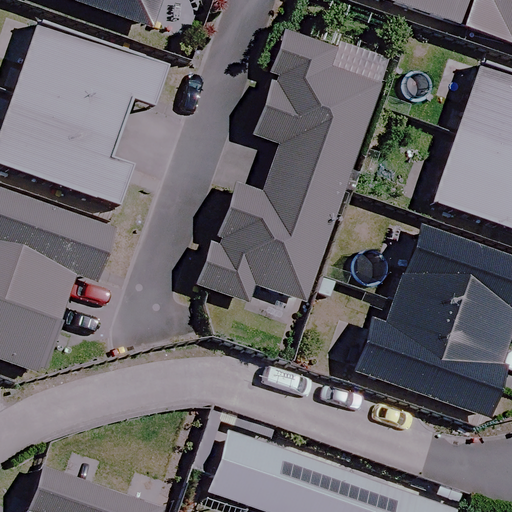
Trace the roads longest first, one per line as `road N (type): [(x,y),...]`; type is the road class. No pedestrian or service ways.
road 1 (residential): [(430,453),(242,388),(167,383),(34,414),(0,436)]
road 2 (residential): [(150,329),(150,291),(253,0)]
